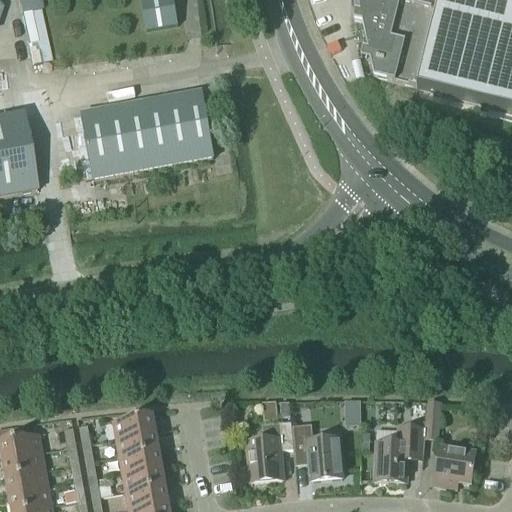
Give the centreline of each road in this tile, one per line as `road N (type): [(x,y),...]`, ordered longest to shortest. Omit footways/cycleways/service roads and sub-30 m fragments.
road 1 (residential): [(0,310),(259,274),(302,257),(387,183)]
road 2 (tertiary): [(387,183),(312,80),(279,0)]
road 3 (tertiary): [(511,259),(387,183)]
road 4 (residential): [(446,511),(308,511)]
